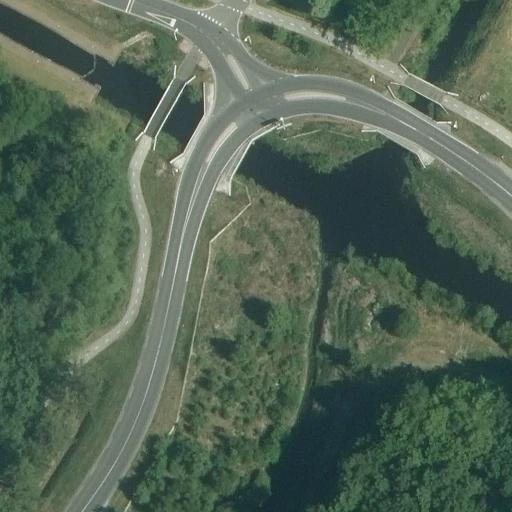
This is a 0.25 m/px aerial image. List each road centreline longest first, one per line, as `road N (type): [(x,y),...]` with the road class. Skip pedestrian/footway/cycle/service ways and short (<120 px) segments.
road 1 (primary): [(84,511),(138,415),(204,166),(227,132),(258,108)]
road 2 (track): [(511,389),(440,371),(392,378),(353,414),(305,511)]
road 3 (primary): [(258,108),(323,95),(372,109),(428,139)]
